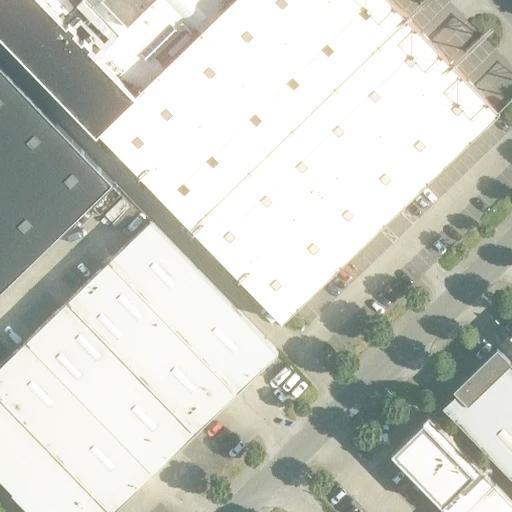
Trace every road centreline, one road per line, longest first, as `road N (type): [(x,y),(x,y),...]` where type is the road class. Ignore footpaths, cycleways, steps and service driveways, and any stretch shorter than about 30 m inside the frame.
road 1 (unknown): [(511,161),(302,361),(149,202)]
road 2 (unclassified): [(235,511),(511,244)]
road 3 (unknown): [(149,202),(0,48)]
road 4 (unknown): [(0,339),(149,202)]
